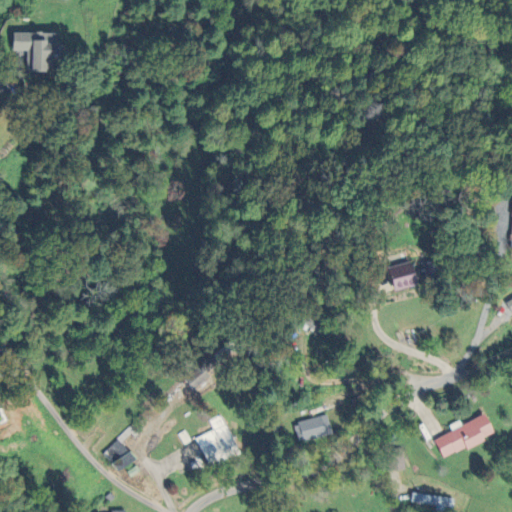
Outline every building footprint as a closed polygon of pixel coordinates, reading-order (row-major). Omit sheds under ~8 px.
[(13,32),(13,50),(20,50),(20,56),(26,56),(26,70),(54,70),(54,56),(62,56),(62,45),(56,45),(56,32),(13,32)] [(396,289),(419,285),(415,261),(391,266),(396,289)] [(303,325),(323,332),(326,323),(306,316),(303,325)] [(221,368),(213,357),(184,378),(192,388),(221,368)] [(434,439),(443,458),(494,434),(484,413),(461,424),(459,420),(448,425),(451,431),(434,439)] [(332,433),(326,414),(294,423),(299,442),(332,433)] [(212,430),(195,438),(209,466),(238,452),(221,415),(208,421),(212,430)] [(134,459),(118,440),(108,447),(117,459),(111,463),(118,472),(134,459)] [(405,469),(404,449),(388,450),(388,470),(405,469)] [(451,511),(452,511),(453,496),(412,494),(411,502),(436,504),(435,511),(451,511)]
